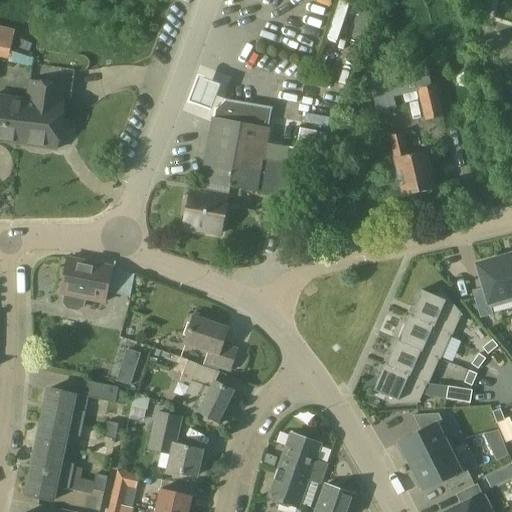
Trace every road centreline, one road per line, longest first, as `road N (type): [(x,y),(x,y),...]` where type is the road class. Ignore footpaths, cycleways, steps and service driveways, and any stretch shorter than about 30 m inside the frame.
road 1 (residential): [(263,310),(308,269),(511,219)]
road 2 (tertiary): [(115,243),(210,0)]
road 3 (residential): [(0,461),(11,238)]
road 4 (residential): [(306,364),(254,411),(222,511)]
road 5 (residential): [(396,511),(306,364)]
road 6 (residential): [(263,310),(115,243)]
